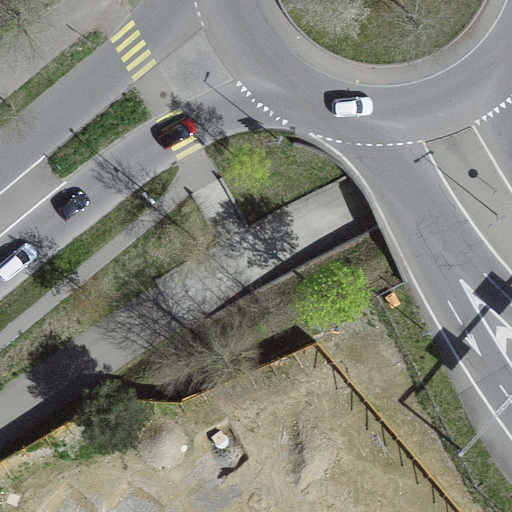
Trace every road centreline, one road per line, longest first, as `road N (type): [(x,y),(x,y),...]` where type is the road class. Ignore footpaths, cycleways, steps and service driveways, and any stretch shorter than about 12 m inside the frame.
road 1 (secondary): [(0,218),(281,83)]
road 2 (secondary): [(193,0),(148,34),(0,212)]
road 3 (motorway): [(366,116),(458,278)]
road 4 (motorway): [(458,278),(511,394)]
